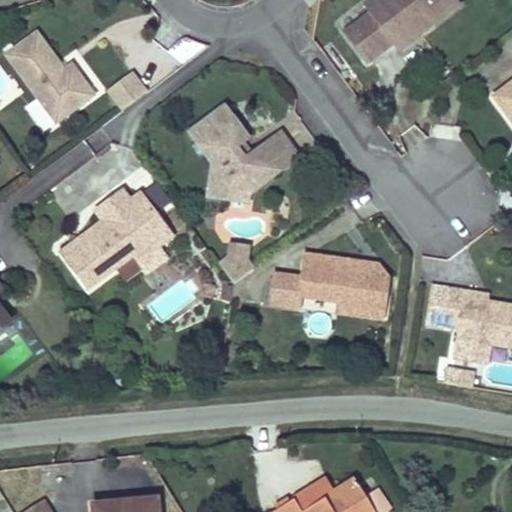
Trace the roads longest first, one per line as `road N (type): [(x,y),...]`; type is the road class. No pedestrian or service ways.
road 1 (unclassified): [(0,435),(396,406),(511,426)]
road 2 (residential): [(260,14),(366,159),(440,194)]
